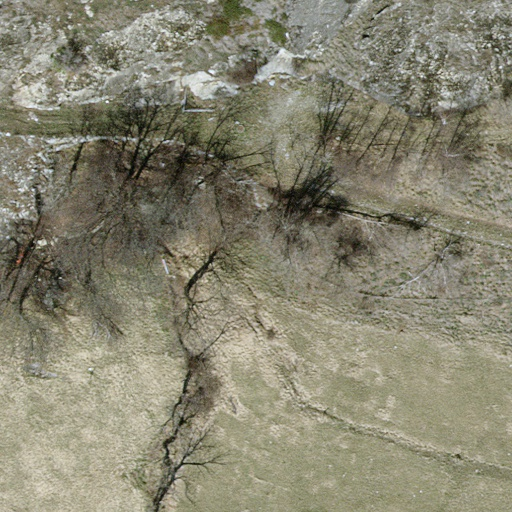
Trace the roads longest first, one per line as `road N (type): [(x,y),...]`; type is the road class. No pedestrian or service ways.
road 1 (track): [(511,239),(342,194),(241,146)]
road 2 (track): [(241,146),(276,137),(511,138)]
road 3 (track): [(241,146),(83,134),(0,104)]
